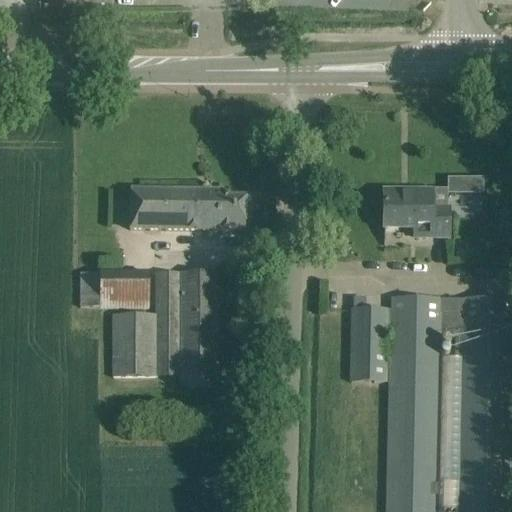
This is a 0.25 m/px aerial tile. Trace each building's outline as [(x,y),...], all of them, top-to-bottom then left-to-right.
[(447,180),(447,194),(447,195),(483,195),(482,180),(447,180)] [(130,192),(130,231),(245,233),(245,200),(219,200),(219,192),(130,192)] [(384,193),(384,229),(415,229),(415,239),(448,240),(447,195),(447,194),(431,194),(411,194),(411,197),(385,197),(385,193),(384,193)] [(178,379),(178,389),(217,389),(217,276),(153,275),(153,318),(110,318),(111,379),(178,379)] [(511,301),(392,301),(392,317),(511,317),(511,301)]
